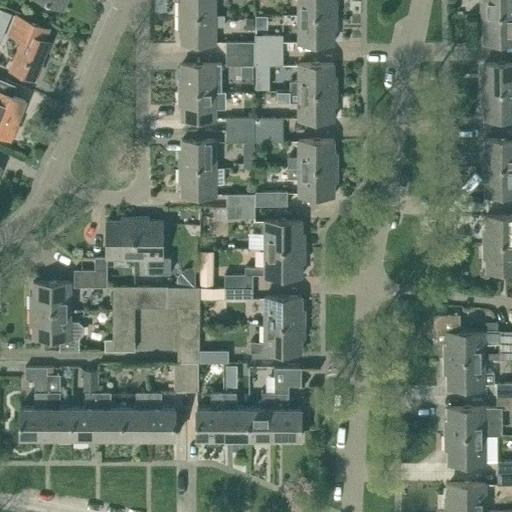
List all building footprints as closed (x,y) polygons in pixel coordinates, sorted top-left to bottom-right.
[(181,0),(182,1),(179,1),(179,15),(216,15),(216,0),(181,0)] [(298,0),(299,16),(338,16),(338,1),(334,1),(334,0),(298,0)] [(511,0),(483,0),(484,0),(480,0),(480,15),(480,14),(511,14),(511,0)] [(0,7),(0,26),(6,29),(13,13),(0,7)] [(10,68),(35,78),(50,41),(45,38),(50,27),(30,20),(17,14),(10,33),(23,38),(10,68)] [(484,29),(484,43),(511,42),(511,14),(480,14),(480,29),(484,29)] [(179,28),(182,28),(182,43),(216,43),(216,26),(225,25),(224,15),(216,15),(179,15),(179,28)] [(255,26),(267,26),(267,15),(256,15),(255,26)] [(299,43),(334,43),(334,30),(338,30),(338,16),(299,16),(299,43)] [(246,17),(246,29),(254,30),(254,17),(246,17)] [(255,40),(255,52),(284,52),(284,34),(255,34),(255,40)] [(255,52),(255,40),(226,41),(226,53),(255,53),(255,52)] [(226,65),(255,65),(255,53),(226,53),(226,65)] [(255,53),(255,65),(284,65),(284,53),(255,53)] [(511,61),(484,62),(484,76),(482,76),(482,90),(511,89),(511,61)] [(290,80),(290,91),(338,91),(338,76),(334,76),(334,62),(299,62),(299,80),(290,80)] [(179,76),(179,91),(225,91),(225,81),(216,81),(216,63),(182,63),(182,76),(179,76)] [(511,89),(482,90),(482,105),(485,105),(485,118),(511,117),(511,89)] [(0,133),(11,138),(26,101),(13,96),(0,90),(0,133)] [(216,119),(216,101),(226,101),(225,91),(179,91),(179,105),(182,105),(182,119),(216,119)] [(338,106),(338,91),(290,91),(290,101),(299,101),(299,119),(334,119),(334,106),(338,106)] [(256,128),(256,117),(227,116),(227,128),(256,128)] [(256,117),(256,128),(283,129),(284,117),(256,117)] [(227,140),(256,140),(256,128),(227,128),(227,140)] [(283,129),(256,128),(256,140),(283,140),(283,129)] [(511,137),(485,138),(485,152),(482,152),(482,166),(511,165),(511,137)] [(182,139),(182,152),(180,152),(180,167),(224,167),(224,152),(216,152),(216,138),(182,139)] [(290,156),(290,167),(338,167),(338,152),(334,152),(334,139),(299,139),(299,156),(290,156)] [(243,165),(243,169),(255,169),(255,166),(255,161),(243,161),(243,165)] [(483,181),(486,181),(486,194),(511,193),(511,165),(482,166),(483,181)] [(182,181),(182,195),(216,195),(216,184),(224,184),(224,167),(180,167),(180,181),(182,181)] [(299,195),(334,195),(334,181),(338,181),(338,167),(290,167),(288,167),(288,177),(299,177),(299,195)] [(255,191),(255,193),(256,205),(288,204),(288,190),(255,191)] [(256,206),(256,205),(255,193),(227,193),(227,206),(256,206)] [(227,206),(227,216),(227,217),(256,217),(256,206),(227,206)] [(511,214),(486,214),(486,229),(483,229),(483,244),(511,243),(511,214)] [(107,256),(107,257),(136,257),(137,216),(122,216),(122,220),(107,219),(107,256)] [(137,216),(136,257),(149,257),(149,272),(171,272),(171,259),(164,259),(164,220),(151,220),(151,216),(137,216)] [(265,219),(265,249),(306,249),(306,233),(302,233),(302,219),(265,219)] [(484,257),(486,256),(487,271),(511,270),(511,243),(483,244),(484,257)] [(245,266),(245,273),(253,273),(265,274),(265,275),(302,275),(302,261),(305,261),(306,249),(265,249),(265,266),(245,266)] [(95,256),(95,269),(96,269),(96,285),(107,285),(107,257),(107,256),(95,256)] [(178,276),(178,285),(195,285),(195,268),(186,268),(178,276)] [(96,285),(96,269),(95,269),(74,269),(74,285),(96,285)] [(225,273),(225,285),(253,285),(253,273),(245,273),(225,273)] [(31,294),(31,308),(71,309),(71,281),(34,281),(34,294),(31,294)] [(113,306),(135,306),(146,307),(146,285),(113,285),(113,306)] [(146,307),(157,307),(157,285),(146,285),(146,307)] [(157,285),(157,307),(167,307),(167,285),(157,285)] [(167,307),(178,307),(200,307),(200,297),(200,286),(201,285),(195,285),(178,285),(167,285),(167,307)] [(253,297),(253,285),(225,285),(225,286),(225,297),(253,297)] [(305,311),(302,311),(302,296),(264,296),(264,324),(305,324),(305,311)] [(113,306),(113,317),(135,317),(135,306),(113,306)] [(200,307),(178,307),(178,317),(200,318),(200,307)] [(31,322),(34,322),(34,337),(60,337),(60,350),(80,350),(80,337),(83,333),(88,333),(88,325),(79,325),(79,320),(71,320),(71,309),(31,308),(31,322)] [(434,342),(448,341),(448,344),(444,344),(444,359),(484,358),(484,330),(461,330),(461,313),(434,313),(434,342)] [(135,317),(113,317),(113,327),(135,327),(135,317)] [(200,326),(200,318),(178,317),(178,329),(201,329),(201,326),(200,326)] [(250,351),(302,352),(302,338),(305,338),(305,324),(264,324),(264,340),(250,340),(250,351)] [(113,327),(113,338),(135,338),(135,327),(113,327)] [(201,340),(201,329),(178,329),(178,339),(201,340)] [(484,343),(500,343),(500,352),(501,358),(511,358),(511,329),(500,330),(484,330),(484,343)] [(135,338),(113,338),(105,338),(105,350),(135,350),(135,338)] [(201,345),(201,340),(178,339),(178,351),(200,351),(200,349),(200,345),(201,345)] [(229,349),(200,349),(200,351),(199,361),(229,361),(229,349)] [(178,351),(178,362),(187,361),(199,361),(200,351),(178,351)] [(484,372),(484,358),(444,359),(444,373),(448,373),(448,387),(484,386),(484,383),(495,383),(495,371),(484,372)] [(187,361),(178,362),(174,362),(174,390),(187,390),(187,361)] [(199,361),(187,361),(187,390),(199,390),(199,361)] [(226,365),(226,378),(237,378),(237,365),(226,365)] [(26,366),(26,377),(35,377),(48,377),(48,374),(48,366),(26,366)] [(302,384),(302,379),(302,367),(275,366),(274,379),(274,392),(275,392),(275,437),(302,437),(302,407),(288,407),(288,392),(289,392),(289,384),(302,384)] [(74,436),(99,436),(99,391),(99,370),(84,369),(84,391),(86,391),(86,406),(74,406),(74,436)] [(48,436),(74,436),(74,406),(60,405),(61,391),(61,374),(48,374),(48,377),(48,436)] [(21,436),(48,436),(48,377),(35,377),(35,406),(21,406),(21,436)] [(497,397),(511,396),(511,381),(496,381),(497,397)] [(99,436),(150,436),(150,391),(137,391),(137,406),(111,406),(111,391),(99,391),(99,436)] [(162,391),(150,391),(150,436),(176,436),(176,406),(162,406),(162,391)] [(197,436),(224,437),(224,391),(211,391),(211,406),(197,406),(197,436)] [(236,391),(224,391),(224,437),(249,437),(249,406),(236,406),(236,391)] [(249,437),(275,437),(275,392),(274,392),(262,391),(262,406),(249,406),(249,437)] [(497,407),(511,407),(511,396),(497,397),(497,407)] [(445,434),(485,434),(498,434),(502,434),(502,407),(497,407),(497,406),(495,406),(484,406),(448,407),(448,421),(445,421),(445,434)] [(485,434),(445,434),(445,447),(448,447),(448,462),(485,462),(485,434)] [(498,471),(511,471),(511,459),(498,460),(498,471)] [(498,483),(511,482),(511,471),(498,471),(498,483)] [(446,496),(446,510),(485,509),(485,482),(449,482),(449,496),(446,496)]
